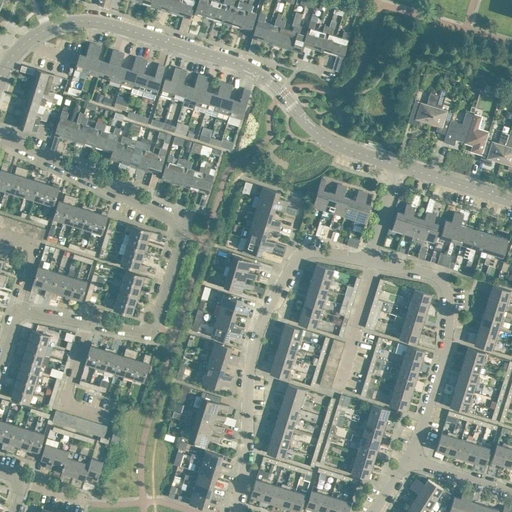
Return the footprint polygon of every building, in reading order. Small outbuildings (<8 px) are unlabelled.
[(159,9),(161,0),(151,0),(150,6),(159,9)] [(168,12),(171,0),(161,0),(159,9),(168,12)] [(177,15),(182,0),(171,0),(168,12),(177,15)] [(188,23),(194,0),(182,0),(177,15),(183,17),(179,30),(184,32),(188,23)] [(204,17),(209,0),(199,0),(195,14),(204,17)] [(214,20),(219,2),(215,0),(214,0),(209,0),(204,17),(214,20)] [(222,23),(229,0),(224,0),(224,3),(219,2),(214,20),(222,23)] [(232,26),(237,7),(233,6),(235,0),(234,0),(229,0),(222,23),(232,26)] [(315,9),(317,3),(307,0),(305,6),(315,9)] [(241,29),(248,4),(239,1),(237,7),(232,26),(241,29)] [(250,32),(256,13),(251,12),(253,6),(248,4),(241,29),(250,32)] [(292,50),(299,26),(303,14),(296,12),(292,25),(294,27),(293,31),(288,29),(283,48),(292,50)] [(265,42),(270,23),(264,21),(266,16),(260,14),(251,42),(248,52),(254,54),(258,40),(265,42)] [(312,48),(318,30),(314,29),(317,19),(312,17),(308,29),(303,46),(312,48)] [(274,45),(281,20),(276,19),(275,25),(270,23),(265,42),(274,45)] [(283,48),(288,29),(284,28),(286,22),(281,20),(274,45),(283,48)] [(301,53),(303,46),(308,29),(299,26),(292,50),(301,53)] [(322,51),(329,27),(324,26),(323,31),(318,30),(312,48),(322,51)] [(331,54),(337,36),(332,34),(334,28),(329,27),(322,51),(331,54)] [(338,72),(350,34),(344,32),(342,38),(337,36),(331,54),(337,56),(333,70),(338,72)] [(87,72),(95,44),(90,43),(85,56),(80,54),(73,75),(78,77),(80,70),(87,72)] [(98,76),(103,61),(97,59),(101,46),(95,44),(87,72),(98,76)] [(110,79),(118,52),(112,50),(108,63),(103,61),(98,76),(110,79)] [(121,83),(126,68),(120,66),(124,53),(118,52),(110,79),(121,83)] [(132,86),(141,59),(135,57),(131,70),(126,68),(121,83),(132,86)] [(142,96),(148,75),(143,74),(147,61),(141,59),(132,86),(131,92),(142,96)] [(162,74),(164,66),(158,64),(154,77),(148,75),(142,96),(154,99),(155,94),(156,94),(162,74)] [(58,83),(60,77),(35,69),(35,70),(21,65),(20,71),(34,75),(32,80),(50,86),(52,81),(58,83)] [(172,97),(181,69),(175,67),(171,80),(165,78),(160,93),(172,97)] [(183,100),(188,86),(183,84),(187,71),(181,69),(172,97),(183,100)] [(193,109),(204,76),(198,74),(194,87),(188,86),(183,100),(182,105),(193,109)] [(205,113),(211,93),(206,91),(210,78),(204,76),(193,109),(205,113)] [(49,91),(50,86),(32,80),(29,90),(53,98),(55,93),(49,91)] [(216,117),(226,83),(221,82),(217,94),(211,93),(205,113),(216,117)] [(229,114),(234,100),(228,98),(232,85),(226,83),(216,117),(227,120),(229,114)] [(79,96),(81,91),(69,87),(67,93),(79,96)] [(451,120),(453,112),(441,109),(447,90),(440,88),(439,95),(437,95),(429,123),(437,125),(435,131),(446,134),(451,120)] [(249,90),(244,89),(239,102),(234,100),(229,114),(235,116),(241,118),(247,99),(249,90)] [(52,102),(53,98),(29,90),(26,99),(44,105),(46,101),(52,102)] [(429,123),(437,95),(430,92),(426,104),(414,101),(408,122),(418,126),(420,120),(429,123)] [(43,110),(44,105),(26,99),(23,109),(48,116),(49,111),(43,110)] [(125,111),(127,105),(115,101),(113,107),(125,111)] [(46,121),(48,116),(23,109),(20,118),(39,123),(40,119),(46,121)] [(66,139),(71,120),(66,119),(68,113),(62,111),(54,135),(55,135),(50,149),(56,151),(60,137),(66,139)] [(464,142),(473,114),(466,111),(462,124),(451,120),(446,134),(443,142),(454,145),(456,140),(464,142)] [(135,120),(137,114),(128,112),(126,118),(135,120)] [(75,142),(83,118),(84,114),(79,113),(76,122),(71,120),(66,139),(75,142)] [(146,124),(148,118),(137,114),(135,120),(146,124)] [(489,132),(482,130),(484,122),(479,121),(481,116),(473,114),(464,142),(473,145),(471,151),(481,154),(486,140),(489,132)] [(45,125),(39,123),(20,118),(17,127),(42,135),(45,125)] [(84,145),(90,126),(85,125),(87,119),(83,118),(75,142),(84,145)] [(162,128),(163,123),(152,119),(150,125),(162,128)] [(93,147),(101,123),(96,122),(94,128),(90,126),(84,145),(93,147)] [(102,150),(108,132),(104,131),(106,125),(101,123),(93,147),(102,150)] [(139,131),(141,126),(131,123),(130,128),(139,131)] [(173,132),(175,126),(163,123),(162,128),(173,132)] [(112,153),(116,141),(120,129),(115,128),(113,133),(108,132),(102,150),(112,153)] [(511,130),(510,130),(509,134),(500,162),(509,165),(507,170),(511,171),(511,130)] [(500,162),(509,134),(501,131),(498,143),(486,140),(481,154),(479,162),(490,165),(492,159),(500,162)] [(128,165),(134,146),(136,140),(131,139),(133,134),(128,133),(127,138),(119,162),(128,165)] [(201,134),(199,140),(208,143),(210,137),(201,134)] [(119,162),(127,138),(122,136),(120,142),(116,141),(112,153),(110,159),(119,162)] [(138,168),(145,143),(147,138),(142,136),(140,142),(136,140),(134,146),(128,165),(138,168)] [(182,146),(184,139),(175,136),(172,143),(182,146)] [(221,141),(210,137),(208,143),(219,146),(221,141)] [(147,171),(153,152),(148,151),(152,139),(147,138),(145,143),(138,168),(147,171)] [(199,154),(202,145),(193,142),(190,151),(199,154)] [(159,174),(166,150),(160,148),(158,154),(153,152),(147,171),(153,172),(148,186),(154,188),(158,174),(159,174)] [(219,156),(221,151),(212,148),(210,153),(219,156)] [(170,182),(176,164),(172,162),(174,156),(169,155),(161,179),(170,182)] [(180,185),(187,161),(178,158),(176,164),(170,182),(180,185)] [(198,191),(206,166),(207,162),(203,160),(199,171),(195,170),(189,188),(198,191)] [(189,188),(195,170),(190,168),(192,162),(187,161),(180,185),(189,188)] [(0,189),(5,191),(10,172),(7,171),(9,164),(3,162),(0,171),(0,189)] [(204,206),(213,175),(208,174),(212,163),(207,162),(206,166),(198,191),(204,193),(203,196),(202,195),(199,205),(204,206)] [(14,194),(22,168),(17,166),(14,174),(10,172),(5,191),(14,194)] [(24,197),(30,178),(26,177),(28,169),(22,168),(14,194),(24,197)] [(33,200),(40,179),(34,177),(33,179),(30,178),(24,197),(33,200)] [(43,203),(49,184),(45,183),(46,181),(40,179),(33,200),(43,203)] [(323,209),(328,192),(323,190),(326,180),(321,179),(312,206),(323,209)] [(53,206),(59,185),(53,183),(52,185),(49,184),(43,203),(53,206)] [(333,213),(342,185),(337,184),(334,194),(328,192),(323,209),(333,213)] [(344,216),(349,198),(344,197),(347,187),(342,185),(333,213),(344,216)] [(278,198),(280,192),(262,186),(259,198),(286,206),(288,201),(278,198)] [(354,219),(363,192),(358,190),(355,200),(349,198),(344,216),(354,219)] [(364,227),(370,205),(364,203),(367,193),(363,192),(354,219),(353,224),(364,227)] [(413,235),(418,218),(413,216),(415,207),(416,207),(420,195),(414,193),(411,205),(409,211),(408,215),(402,232),(413,235)] [(63,222),(71,196),(65,194),(63,202),(59,201),(53,219),(63,222)] [(72,225),(78,207),(74,205),(77,198),(71,196),(63,222),(72,225)] [(285,210),(286,206),(259,198),(256,208),(273,213),(275,207),(285,210)] [(82,228),(88,207),(83,205),(82,208),(78,207),(72,225),(82,228)] [(298,209),(286,206),(285,210),(284,212),(296,215),(298,209)] [(91,231),(97,213),(93,211),(94,209),(88,207),(82,228),(91,231)] [(271,219),(273,213),(256,208),(254,214),(252,213),(248,211),(246,216),(253,218),(280,227),(281,222),(271,219)] [(423,238),(431,211),(427,210),(424,220),(418,218),(413,235),(411,241),(422,244),(423,238)] [(101,234),(108,213),(102,211),(101,214),(97,213),(91,231),(101,234)] [(402,232),(408,215),(397,211),(392,229),(402,232)] [(436,213),(431,211),(423,238),(434,242),(439,224),(433,222),(436,213)] [(450,241),(458,213),(454,212),(451,222),(445,220),(440,237),(450,241)] [(461,244),(466,226),(461,225),(464,215),(458,213),(450,241),(461,244)] [(7,229),(11,218),(5,216),(2,228),(7,229)] [(13,231),(17,220),(11,218),(7,229),(13,231)] [(278,231),(280,227),(253,218),(249,228),(267,234),(268,228),(278,231)] [(19,233),(23,222),(17,220),(13,231),(19,233)] [(25,235),(28,223),(23,222),(19,233),(25,235)] [(30,237),(34,225),(28,223),(25,235),(30,237)] [(36,238),(40,227),(34,225),(30,237),(36,238)] [(326,238),(329,227),(323,225),(319,236),(326,238)] [(156,240),(158,234),(132,226),(129,235),(147,241),(148,237),(156,240)] [(467,258),(476,230),(466,226),(461,244),(466,246),(463,257),(467,258)] [(46,229),(40,227),(36,238),(42,240),(46,229)] [(267,234),(249,228),(244,227),(240,237),(246,239),(284,251),(286,246),(275,242),(275,243),(265,239),(267,234)] [(481,250),(487,233),(476,230),(467,258),(472,260),(475,248),(481,250)] [(491,257),(492,254),(497,236),(487,233),(481,250),(488,252),(484,264),(488,265),(491,257)] [(146,245),(147,241),(129,235),(126,245),(147,251),(149,246),(146,245)] [(503,257),(508,239),(497,236),(492,254),(503,257)] [(357,248),(359,240),(349,237),(346,245),(357,248)] [(262,249),(272,252),(283,256),(284,251),(246,239),(243,250),(260,255),(262,249)] [(0,254),(5,256),(9,245),(3,243),(0,252),(0,254)] [(11,258),(15,247),(9,245),(5,256),(11,258)] [(145,257),(147,251),(126,245),(123,255),(141,260),(143,257),(145,257)] [(427,248),(421,246),(417,258),(423,259),(427,248)] [(442,265),(446,254),(440,252),(437,264),(442,265)] [(450,262),(452,256),(446,254),(442,265),(453,269),(455,263),(450,262)] [(140,264),(141,260),(123,255),(120,264),(146,272),(148,266),(140,264)] [(249,266),(270,272),(272,266),(260,262),(260,264),(233,255),(230,266),(247,271),(249,266)] [(332,275),(334,269),(316,264),(313,274),(333,280),(335,276),(332,275)] [(42,288),(48,269),(38,266),(30,292),(36,294),(39,286),(42,288)] [(257,274),(247,271),(230,266),(227,277),(244,282),(246,276),(256,279),(257,274)] [(49,298),(57,272),(48,269),(42,288),(46,289),(44,296),(49,298)] [(149,285),(151,278),(125,270),(122,280),(141,286),(142,282),(149,285)] [(61,293),(67,275),(57,272),(49,298),(55,300),(58,292),(61,293)] [(332,285),(333,280),(313,274),(310,284),(327,289),(329,284),(332,285)] [(70,299),(76,278),(67,275),(61,293),(65,295),(64,297),(70,299)] [(252,290),(264,294),(265,288),(244,282),(227,277),(223,287),(241,293),(243,287),(252,290)] [(81,299),(86,281),(76,278),(70,299),(76,301),(77,298),(81,299)] [(139,290),(141,286),(122,280),(119,290),(140,296),(142,290),(139,290)] [(326,294),(327,289),(310,284),(307,294),(327,300),(329,295),(326,294)] [(508,296),(510,290),(492,285),(489,295),(510,302),(511,297),(508,296)] [(431,294),(414,289),(412,294),(409,293),(408,298),(428,304),(431,294)] [(138,302),(140,296),(119,290),(116,300),(135,305),(136,301),(138,302)] [(224,294),(220,304),(247,313),(249,308),(239,305),(241,299),(224,294)] [(326,304),(327,300),(307,294),(304,303),(321,309),(323,303),(326,304)] [(351,308),(354,298),(350,296),(345,295),(341,305),(351,308)] [(508,306),(510,302),(489,295),(486,305),(504,311),(505,305),(508,306)] [(380,311),(383,301),(378,299),(374,298),(370,308),(380,311)] [(425,314),(428,304),(408,298),(407,303),(410,303),(408,309),(425,314)] [(133,309),(135,305),(116,300),(113,309),(134,316),(136,309),(133,309)] [(320,314),(321,309),(304,303),(301,313),(321,320),(323,315),(320,314)] [(246,318),(247,313),(220,304),(217,315),(234,320),(236,314),(246,318)] [(348,318),(351,308),(341,305),(338,314),(344,316),(348,318)] [(502,316),(504,311),(486,305),(483,315),(503,321),(505,317),(502,316)] [(377,321),(380,311),(370,308),(367,318),(377,321)] [(422,324),(425,314),(408,309),(406,314),(403,313),(402,318),(422,324)] [(320,324),(321,320),(301,313),(298,323),(315,329),(317,323),(320,324)] [(233,326),(234,320),(217,315),(214,325),(241,334),(242,329),(233,326)] [(502,326),(503,321),(483,315),(480,325),(497,330),(499,325),(502,326)] [(374,330),(377,321),(367,318),(364,327),(374,330)] [(419,334),(422,324),(402,318),(400,322),(403,323),(402,328),(419,334)] [(331,322),(330,327),(319,325),(318,330),(338,335),(340,324),(331,322)] [(301,335),(303,329),(285,323),(282,334),(302,340),(304,336),(301,335)] [(239,338),(241,334),(214,325),(210,336),(228,341),(230,335),(239,338)] [(496,335),(497,330),(480,325),(477,335),(497,341),(499,336),(496,335)] [(416,344),(419,334),(402,328),(400,333),(397,332),(396,337),(416,344)] [(47,346),(50,336),(29,329),(28,335),(30,336),(29,340),(47,346)] [(301,344),(302,340),(282,334),(279,344),(296,349),(298,343),(301,344)] [(496,345),(497,341),(477,335),(474,345),(491,350),(493,344),(496,345)] [(343,348),(345,342),(333,339),(332,345),(343,348)] [(44,355),(47,346),(29,340),(28,344),(20,341),(18,347),(44,355)] [(229,353),(231,347),(214,341),(210,352),(238,360),(239,356),(229,353)] [(95,367),(100,348),(97,347),(98,345),(91,343),(85,364),(95,367)] [(295,354),(296,349),(279,344),(276,353),(296,360),(298,355),(295,354)] [(341,354),(343,348),(332,345),(330,350),(341,354)] [(421,361),(424,351),(407,345),(405,351),(402,350),(401,354),(421,361)] [(388,346),(387,352),(397,354),(398,348),(388,346)] [(41,365),(44,355),(18,347),(16,353),(24,355),(23,359),(41,365)] [(104,370),(111,349),(105,347),(104,349),(100,348),(95,367),(104,370)] [(483,358),(485,352),(468,347),(465,357),(485,363),(486,359),(483,358)] [(123,375),(132,350),(126,348),(123,355),(120,354),(114,372),(123,375)] [(114,372),(120,354),(116,353),(117,351),(111,349),(104,370),(114,372)] [(133,378),(139,360),(135,359),(137,351),(132,350),(123,375),(133,378)] [(339,360),(341,354),(330,350),(328,356),(339,360)] [(227,362),(236,365),(238,360),(210,352),(207,363),(225,368),(227,362)] [(295,364),(296,360),(276,353),(273,364),(290,369),(292,363),(295,364)] [(142,361),(139,360),(133,378),(143,381),(151,356),(145,354),(142,361)] [(418,370),(421,361),(401,354),(399,359),(402,360),(401,365),(418,370)] [(338,365),(339,360),(328,356),(326,362),(338,365)] [(384,360),(376,358),(372,356),(369,366),(373,367),(381,370),(384,360)] [(483,368),(485,363),(465,357),(461,367),(479,372),(480,367),(483,368)] [(39,371),(41,365),(23,359),(22,363),(19,362),(17,368),(38,374),(41,375),(42,372),(39,371)] [(336,371),(338,365),(326,362),(324,368),(336,371)] [(223,374),(225,368),(207,363),(204,373),(231,381),(233,377),(223,374)] [(288,373),(290,369),(273,364),(270,373),(290,379),(291,374),(288,373)] [(415,380),(418,370),(401,365),(399,370),(396,370),(395,374),(415,380)] [(477,377),(479,372),(461,367),(458,377),(479,383),(480,378),(477,377)] [(35,384),(38,374),(17,368),(16,374),(18,374),(17,378),(35,384)] [(61,378),(63,371),(52,368),(50,374),(61,378)] [(334,377),(336,371),(324,368),(323,373),(334,377)] [(220,383),(230,386),(231,381),(204,373),(201,384),(218,389),(220,383)] [(332,382),(334,377),(323,373),(321,379),(332,382)] [(412,390),(415,380),(395,374),(393,379),(396,380),(395,385),(412,390)] [(372,388),(375,378),(370,377),(366,376),(363,386),(372,388)] [(477,387),(479,383),(458,377),(455,387),(473,392),(474,387),(477,387)] [(32,394),(35,384),(17,378),(16,382),(13,381),(11,387),(32,394)] [(101,379),(99,386),(98,390),(105,393),(109,381),(101,379)] [(330,388),(332,382),(321,379),(319,385),(330,388)] [(304,394),(305,389),(288,383),(285,393),(305,400),(307,395),(304,394)] [(409,400),(411,392),(412,390),(395,385),(393,390),(390,389),(389,393),(409,400)] [(374,389),(372,388),(363,386),(360,395),(371,399),(374,389)] [(29,403),(32,394),(11,387),(10,393),(12,393),(11,397),(29,403)] [(471,397),(472,392),(473,392),(455,387),(452,397),(473,403),(474,398),(471,397)] [(179,399),(188,400),(188,391),(179,391),(179,399)] [(304,404),(305,400),(285,393),(282,403),(299,409),(301,404),(304,404)] [(406,410),(409,400),(389,393),(387,398),(390,399),(389,405),(406,410)] [(202,397),(199,408),(216,413),(218,408),(228,411),(229,406),(202,397)] [(471,407),(473,403),(452,397),(449,406),(466,412),(468,406),(471,407)] [(297,414),(299,409),(282,403),(279,413),(299,419),(300,415),(297,414)] [(386,419),(389,409),(369,403),(368,408),(371,409),(369,414),(386,419)] [(214,418),(224,421),(226,416),(216,413),(199,408),(195,418),(213,424),(214,418)] [(58,423),(61,412),(55,410),(52,421),(58,423)] [(63,425),(67,413),(61,412),(58,423),(63,425)] [(69,427),(73,415),(67,413),(63,425),(69,427)] [(298,424),(299,419),(279,413),(276,423),(293,428),(295,423),(298,424)] [(383,429),(386,419),(369,414),(367,419),(364,418),(363,423),(383,429)] [(75,428),(78,417),(73,415),(69,427),(75,428)] [(81,430),(84,419),(78,417),(75,428),(81,430)] [(223,427),(213,424),(195,418),(192,429),(209,434),(211,429),(221,431),(223,427)] [(86,432),(90,421),(84,419),(81,430),(86,432)] [(92,434),(96,422),(90,421),(86,432),(92,434)] [(7,450),(15,425),(5,422),(0,438),(0,439),(3,441),(1,449),(7,450)] [(98,436),(102,424),(96,422),(92,434),(98,436)] [(291,433),(293,428),(276,423),(273,433),(293,439),(294,434),(291,433)] [(380,439),(383,429),(363,423),(362,427),(365,428),(363,434),(380,439)] [(104,437),(107,426),(102,424),(98,436),(101,436),(104,437)] [(15,445),(19,446),(25,428),(15,425),(7,450),(13,452),(15,445)] [(28,451),(34,431),(25,428),(19,446),(22,447),(22,449),(28,451)] [(72,437),(74,432),(63,429),(61,434),(72,437)] [(219,437),(209,434),(192,429),(189,439),(195,442),(194,447),(201,449),(205,450),(208,439),(218,442),(219,437)] [(38,452),(44,434),(34,431),(28,451),(33,453),(34,451),(38,452)] [(84,440),(85,436),(74,432),(72,437),(84,440)] [(110,441),(118,443),(120,434),(113,432),(110,441)] [(445,453),(452,433),(448,432),(447,435),(441,433),(436,450),(445,453)] [(292,443),(293,439),(273,433),(269,443),(287,448),(288,443),(292,443)] [(455,456),(461,439),(456,437),(457,434),(452,433),(445,453),(455,456)] [(377,449),(380,439),(363,434),(361,439),(358,438),(357,443),(377,449)] [(465,459),(472,439),(467,438),(466,441),(461,439),(455,456),(465,459)] [(475,463),(481,445),(475,444),(476,441),(472,439),(465,459),(475,463)] [(285,453),(287,448),(269,443),(266,453),(287,459),(288,454),(285,453)] [(374,459),(377,449),(357,443),(356,447),(359,448),(357,453),(374,459)] [(501,464),(507,444),(503,443),(502,446),(496,444),(491,461),(501,464)] [(50,469),(52,463),(57,447),(45,444),(40,459),(47,461),(45,467),(50,469)] [(485,466),(492,445),(487,444),(486,447),(481,445),(475,463),(485,466)] [(511,467),(511,462),(511,448),(511,445),(507,444),(501,464),(511,467)] [(62,472),(68,451),(57,447),(52,463),(58,465),(56,471),(62,472)] [(222,456),(205,450),(201,449),(199,455),(192,453),(190,458),(219,466),(222,456)] [(73,476),(78,460),(72,459),(74,453),(68,451),(62,472),(73,476)] [(371,468),(374,459),(357,453),(355,458),(352,457),(351,462),(371,468)] [(86,474),(89,464),(83,462),(85,456),(80,454),(78,460),(73,476),(85,480),(86,474)] [(96,483),(103,462),(91,458),(89,464),(86,474),(92,476),(91,481),(96,483)] [(216,477),(219,466),(190,458),(189,462),(196,464),(194,470),(199,472),(216,477)] [(368,478),(371,468),(351,462),(349,466),(352,467),(351,473),(368,478)] [(213,488),(216,477),(199,472),(195,482),(213,488)] [(318,473),(315,480),(332,485),(335,478),(318,473)] [(304,485),(309,477),(302,474),(298,482),(304,485)] [(213,488),(195,482),(191,481),(184,478),(182,483),(189,485),(187,491),(192,493),(209,498),(213,488)] [(260,499),(267,479),(262,478),(261,481),(256,479),(250,496),(260,499)] [(270,502),(275,485),(270,483),(271,480),(267,479),(260,499),(270,502)] [(416,479),(413,484),(436,499),(443,488),(428,479),(424,484),(416,479)] [(280,505),(286,485),(282,484),(281,487),(275,485),(270,502),(280,505)] [(436,499),(413,484),(410,488),(418,493),(415,498),(431,508),(436,499)] [(290,508),(295,491),(290,489),(291,486),(286,485),(280,505),(290,508)] [(172,498),(175,487),(170,486),(167,496),(172,498)] [(316,510),(322,490),(318,488),(317,491),(311,490),(306,507),(316,510)] [(461,511),(468,490),(463,488),(460,498),(454,496),(448,511),(461,511)] [(300,511),(306,491),(301,490),(300,493),(295,491),(290,508),(300,511)] [(321,511),(325,511),(331,496),(326,494),(327,491),(322,490),(316,510),(321,511)] [(473,511),(477,503),(471,501),(474,492),(468,490),(461,511),(473,511)] [(206,508),(209,498),(192,493),(190,499),(179,495),(177,500),(206,508)] [(336,511),(342,496),(337,495),(336,498),(331,496),(325,511),(336,511)] [(347,511),(351,502),(345,500),(346,497),(342,496),(336,511),(347,511)] [(428,511),(431,508),(415,498),(409,508),(414,511),(428,511)] [(485,511),(487,506),(477,503),(473,511),(485,511)]
